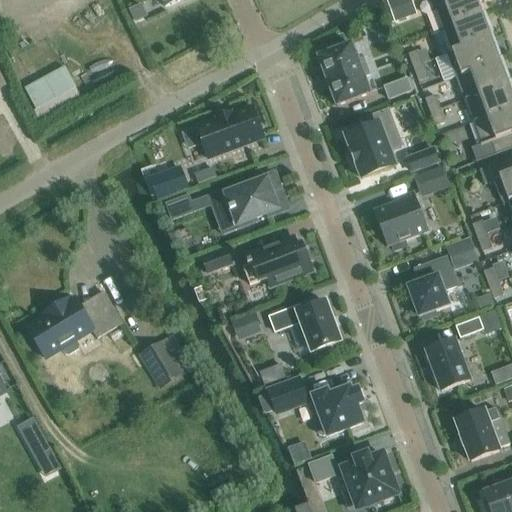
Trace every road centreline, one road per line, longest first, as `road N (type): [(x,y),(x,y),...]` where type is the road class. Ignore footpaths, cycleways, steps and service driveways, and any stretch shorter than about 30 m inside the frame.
road 1 (residential): [(440,511),(281,85)]
road 2 (residential): [(0,207),(354,0)]
